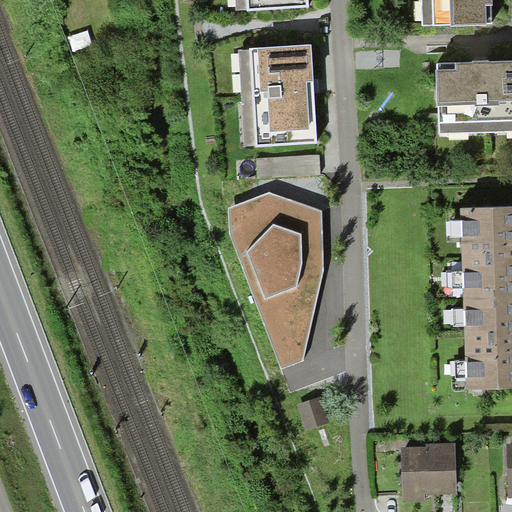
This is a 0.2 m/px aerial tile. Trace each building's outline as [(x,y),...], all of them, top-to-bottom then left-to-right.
[(235,0),(237,16),(311,12),(310,0),(235,0)] [(421,0),(422,31),(493,28),(492,0),(421,0)] [(312,49),(238,53),(244,153),(318,148),(312,49)] [(511,66),(438,68),(439,139),(511,137),(511,66)] [(320,154),(257,158),(258,180),(321,176),(320,154)] [(269,194),(229,211),(229,235),(282,372),(304,364),(325,273),(322,213),(269,194)] [(511,206),(458,209),(465,391),(511,389),(511,206)] [(330,424),(321,397),(297,406),(306,432),(330,424)] [(429,448),(402,448),(403,504),(427,503),(427,497),(459,496),(457,444),(428,444),(429,448)]
